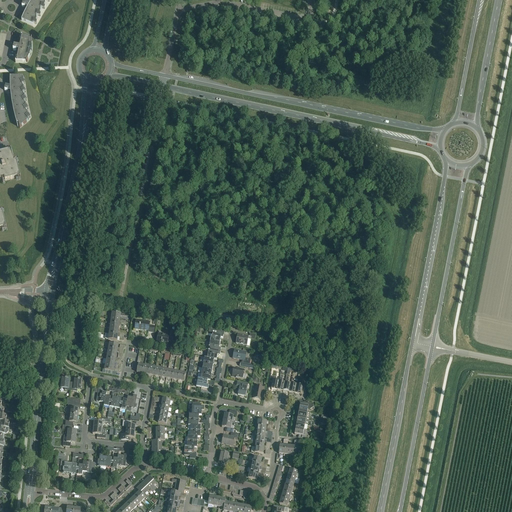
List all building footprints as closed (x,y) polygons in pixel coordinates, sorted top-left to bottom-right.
[(24,15),(21,21),(33,26),(33,21),(36,21),(37,13),(40,14),(41,6),(45,6),(45,0),(32,0),(30,4),(29,4),(23,2),(22,7),(27,8),(25,12),(24,15)] [(13,50),(18,52),(16,58),(15,63),(25,63),(26,62),(27,62),(29,57),(28,56),(30,46),(32,47),(32,41),(31,41),(30,41),(30,40),(21,36),(20,40),(19,47),(14,46),(13,50)] [(5,86),(4,91),(10,92),(11,97),(11,101),(12,106),(13,111),(14,115),(15,120),(16,124),(17,127),(18,129),(19,128),(29,121),(26,117),(28,115),(24,109),(27,107),(22,100),(25,98),(21,91),(24,90),(21,83),(24,81),(22,77),(10,77),(10,83),(10,87),(5,86)] [(0,153),(0,179),(4,179),(5,181),(20,177),(16,162),(14,162),(11,151),(10,151),(0,153)] [(136,321),(135,329),(148,331),(148,332),(153,333),(154,327),(149,326),(150,323),(136,321)] [(210,342),(220,344),(221,338),(223,339),(224,332),(209,329),(209,333),(211,333),(210,342)] [(165,344),(165,348),(172,349),(173,342),(167,341),(168,336),(159,334),(159,331),(157,342),(165,344)] [(237,335),(236,344),(246,346),(248,337),(237,335)] [(219,349),(220,344),(210,342),(208,350),(220,352),(221,349),(219,349)] [(220,355),(220,352),(208,350),(207,358),(206,358),(214,360),(217,360),(218,355),(220,355)] [(233,359),(242,360),(241,364),(249,365),(250,360),(245,358),(246,352),(241,351),(241,352),(234,351),(233,359)] [(116,359),(116,356),(107,354),(106,359),(121,362),(121,361),(121,360),(116,359)] [(105,365),(104,370),(119,373),(119,371),(113,370),(114,366),(105,365)] [(234,368),(232,376),(243,379),(243,374),(244,370),(234,368)] [(271,389),(277,390),(279,382),(275,381),(276,378),(270,376),(268,385),(269,386),(269,388),(271,389)] [(200,379),(198,378),(196,387),(198,387),(198,388),(198,389),(199,389),(200,389),(200,388),(201,388),(200,391),(202,392),(201,394),(209,395),(210,389),(208,389),(209,386),(207,386),(208,381),(208,380),(200,379)] [(71,391),(71,384),(69,383),(69,379),(69,380),(66,379),(65,379),(60,379),(62,379),(61,388),(65,388),(65,390),(71,391)] [(71,384),(71,391),(77,392),(77,390),(81,390),(82,381),(84,381),(79,381),(79,380),(78,380),(77,380),(75,380),(75,379),(74,379),(74,384),(71,384)] [(239,386),(238,395),(245,397),(248,384),(237,382),(236,386),(239,386)] [(304,387),(296,385),(295,394),(301,395),(301,396),(303,396),(304,387)] [(253,394),(252,398),(262,400),(263,396),(261,395),(262,392),(263,392),(264,388),(254,386),(254,390),(255,390),(254,394),(253,394)] [(106,396),(106,393),(103,393),(101,392),(102,390),(98,389),(96,401),(104,403),(106,396)] [(127,397),(127,400),(126,407),(134,409),(137,397),(133,396),(133,398),(130,398),(131,398),(128,397),(127,397)] [(299,404),(300,405),(299,411),(307,412),(308,409),(310,410),(312,408),(313,404),(299,402),(299,404)] [(199,415),(199,416),(201,416),(202,410),(204,410),(204,407),(201,407),(202,404),(192,403),(192,406),(191,415),(199,415)] [(70,415),(78,416),(79,406),(72,405),(68,405),(68,409),(70,409),(70,415)] [(223,421),(232,422),(233,416),(236,417),(237,413),(229,411),(229,415),(224,414),(223,421)] [(77,423),(78,416),(70,415),(67,415),(67,418),(69,418),(69,421),(65,421),(65,425),(72,426),(73,422),(77,423)] [(297,423),(305,424),(308,425),(309,419),(298,417),(297,423)] [(93,428),(102,429),(103,422),(107,423),(107,419),(99,419),(98,422),(94,421),(93,428)] [(126,431),(135,432),(135,425),(131,425),(131,422),(123,421),(122,427),(126,427),(126,431)] [(231,433),(232,433),(233,429),(231,429),(232,422),(223,421),(222,427),(226,428),(226,432),(231,433)] [(278,437),(286,437),(287,422),(279,422),(278,437)] [(72,426),(65,425),(64,430),(67,430),(67,436),(76,437),(77,431),(72,430),(72,426)] [(102,429),(93,428),(92,434),(97,435),(97,438),(105,439),(106,435),(102,435),(102,429)] [(295,429),(294,435),(299,435),(298,438),(305,439),(307,431),(304,430),(295,429)] [(135,432),(126,431),(125,435),(121,434),(121,440),(129,441),(129,438),(134,438),(135,432)] [(232,433),(231,433),(230,437),(223,435),(222,444),(226,444),(226,445),(232,446),(234,438),(237,439),(238,434),(232,433)] [(76,437),(67,436),(66,442),(63,442),(63,446),(70,447),(71,443),(75,443),(76,437)] [(187,447),(184,447),(184,456),(190,456),(189,459),(196,459),(196,453),(194,453),(194,448),(195,448),(187,447)] [(226,468),(227,465),(229,454),(220,452),(219,456),(220,456),(220,458),(219,458),(218,463),(221,463),(220,467),(226,468)] [(105,470),(106,468),(107,457),(104,457),(101,457),(102,455),(98,454),(97,467),(100,467),(100,469),(101,470),(104,470),(105,470)] [(117,466),(125,467),(127,454),(123,454),(123,456),(121,456),(118,456),(117,459),(118,459),(117,466)] [(252,463),(266,466),(267,465),(266,464),(261,462),(262,459),(253,457),(252,463)] [(71,474),(72,464),(69,464),(67,464),(67,461),(64,461),(64,460),(61,460),(60,470),(63,470),(63,473),(71,474)] [(95,463),(92,463),(92,461),(89,461),(88,463),(86,463),(83,462),(83,465),(82,472),(94,474),(95,463)] [(259,470),(250,468),(249,473),(264,476),(264,475),(263,474),(258,473),(259,470)] [(288,475),(296,478),(297,472),(290,470),(288,475)] [(286,481),(294,483),(296,478),(288,475),(286,481)] [(155,491),(156,489),(153,486),(156,483),(149,476),(145,481),(155,491)] [(175,487),(185,488),(186,482),(172,480),(172,482),(176,483),(175,487)] [(145,481),(141,485),(147,492),(150,490),(153,492),(155,491),(145,481)] [(294,483),(286,481),(284,487),(292,489),(294,483)] [(139,492),(145,498),(146,499),(145,500),(146,500),(147,500),(149,499),(145,494),(147,492),(141,485),(136,489),(139,492)] [(111,499),(107,502),(104,499),(102,501),(107,506),(117,496),(112,491),(108,496),(111,499)] [(145,498),(139,492),(135,495),(141,502),(145,498)] [(141,502),(135,495),(131,499),(137,506),(141,502)] [(289,501),(281,498),(279,504),(287,507),(289,501)] [(131,499),(127,503),(133,509),(137,506),(131,499)] [(178,504),(169,502),(168,508),(183,510),(183,509),(182,508),(177,507),(178,504)] [(128,511),(130,511),(133,509),(127,503),(123,507),(128,511)]
